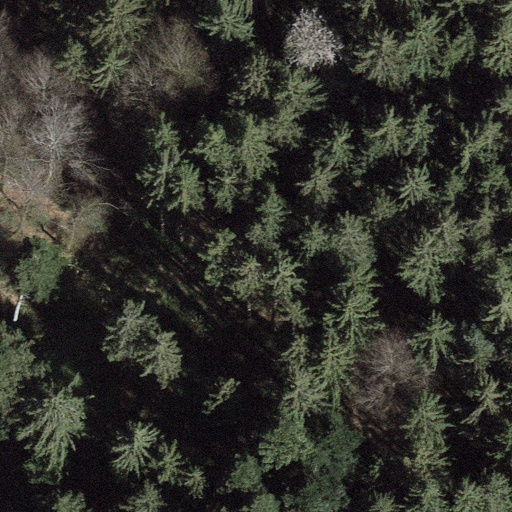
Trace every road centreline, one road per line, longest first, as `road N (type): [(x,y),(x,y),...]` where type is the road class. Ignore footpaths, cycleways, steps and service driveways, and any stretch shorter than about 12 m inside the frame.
road 1 (track): [(342,511),(370,278),(327,0)]
road 2 (track): [(511,502),(370,278)]
